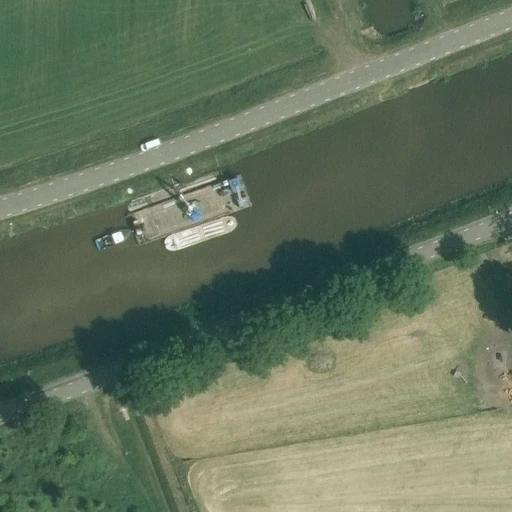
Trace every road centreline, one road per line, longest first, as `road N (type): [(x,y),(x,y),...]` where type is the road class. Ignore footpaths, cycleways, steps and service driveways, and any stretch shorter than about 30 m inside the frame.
road 1 (tertiary): [(0,415),(511,220)]
road 2 (tertiary): [(511,20),(0,212)]
